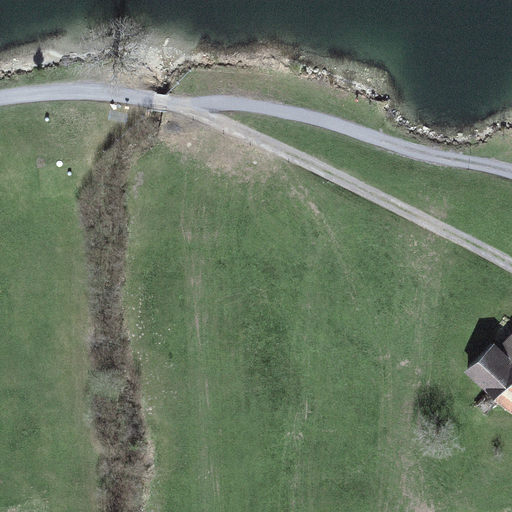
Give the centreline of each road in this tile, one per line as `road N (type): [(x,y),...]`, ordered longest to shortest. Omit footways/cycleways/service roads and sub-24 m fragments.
road 1 (track): [(0,100),(101,91),(188,106),(244,103),(511,173)]
road 2 (track): [(188,106),(511,268)]
